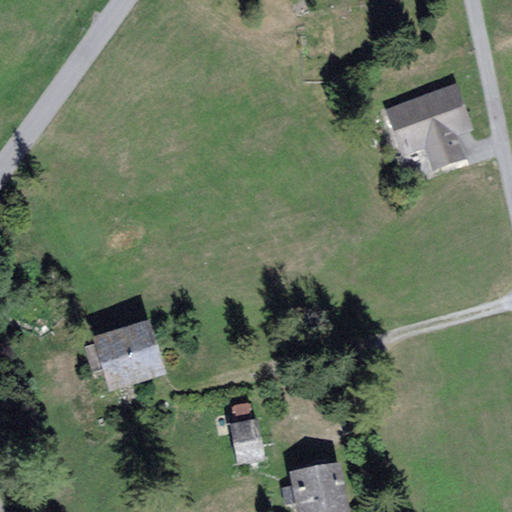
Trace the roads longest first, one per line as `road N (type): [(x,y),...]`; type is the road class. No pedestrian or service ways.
road 1 (residential): [(130,0),(0,172)]
road 2 (residential): [(511,177),(473,0)]
